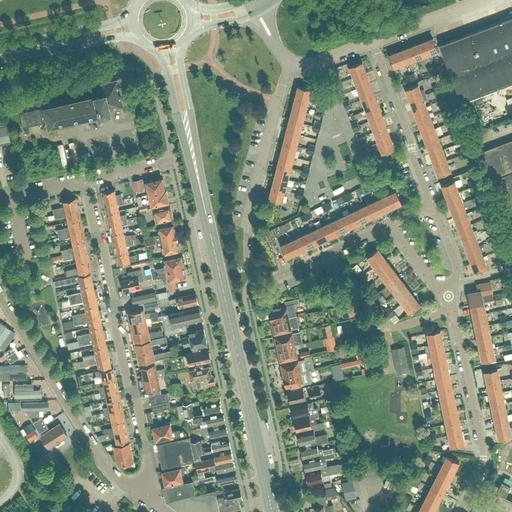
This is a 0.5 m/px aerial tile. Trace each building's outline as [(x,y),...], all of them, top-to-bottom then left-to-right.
[(439,44),(461,101),(511,81),(511,10),(511,11),(510,11),(506,16),(501,18),(501,21),(439,44)] [(432,38),(421,42),(426,55),(437,51),(432,38)] [(421,42),(410,46),(415,59),(426,55),(421,42)] [(410,46),(400,50),(404,63),(415,59),(410,46)] [(404,63),(400,50),(389,54),(394,67),(404,63)] [(349,67),(353,78),(366,73),(361,62),(349,67)] [(353,78),(357,88),(370,84),(366,73),(353,78)] [(429,82),(435,81),(434,78),(421,80),(422,90),(430,89),(429,82)] [(19,112),(23,127),(47,122),(48,126),(99,115),(111,113),(110,109),(122,106),(116,79),(96,84),(98,94),(94,95),(44,106),(44,107),(19,112)] [(405,88),(409,100),(422,95),(418,83),(405,88)] [(357,88),(361,99),(374,94),(370,84),(357,88)] [(297,86),(295,97),(308,101),(311,89),(297,86)] [(361,99),(365,110),(378,105),(374,94),(361,99)] [(409,100),(413,111),(426,106),(422,95),(409,100)] [(295,97),(292,108),(305,112),(308,101),(295,97)] [(365,110),(369,121),(382,116),(378,105),(365,110)] [(413,111),(417,121),(430,117),(426,106),(413,111)] [(292,108),(289,120),(302,123),(305,112),(292,108)] [(369,121),(373,132),(386,127),(382,116),(369,121)] [(417,121),(421,132),(434,127),(430,117),(417,121)] [(289,120),(286,131),(299,134),(302,123),(289,120)] [(0,143),(9,141),(10,142),(6,124),(5,124),(6,125),(0,125),(0,143)] [(373,132),(377,143),(390,138),(386,127),(373,132)] [(421,132),(425,143),(438,138),(434,127),(421,132)] [(286,131),(283,142),(296,146),(299,134),(286,131)] [(390,138),(377,143),(382,153),(389,151),(394,149),(390,138)] [(425,143),(429,154),(442,149),(438,138),(425,143)] [(511,139),(479,151),(490,180),(511,171),(511,139)] [(283,142),(280,153),(293,157),(296,146),(283,142)] [(429,154),(434,165),(447,160),(442,149),(429,154)] [(280,153),(277,165),(290,168),(293,157),(280,153)] [(447,160),(434,165),(438,176),(451,171),(447,160)] [(277,165),(274,176),(287,179),(290,168),(277,165)] [(511,171),(490,180),(505,218),(511,215),(511,171)] [(274,176),(271,187),(284,190),(287,179),(274,176)] [(145,182),(148,194),(166,190),(166,189),(164,190),(162,178),(145,182)] [(133,181),(135,190),(143,189),(141,179),(133,181)] [(441,185),(445,196),(458,191),(454,180),(441,185)] [(284,190),(271,187),(268,198),(281,202),(284,190)] [(101,192),(104,202),(122,198),(121,194),(116,195),(114,189),(101,192)] [(166,190),(148,194),(151,206),(169,202),(166,190)] [(395,191),(385,196),(391,208),(401,203),(395,191)] [(445,196),(449,207),(462,202),(458,191),(445,196)] [(385,196),(375,201),(380,213),(391,208),(385,196)] [(53,213),(79,208),(76,197),(63,200),(64,206),(52,209),(53,213)] [(104,202),(106,212),(119,210),(118,205),(123,203),(122,198),(104,202)] [(375,201),(364,206),(370,218),(380,213),(375,201)] [(449,207),(454,218),(466,213),(462,202),(449,207)] [(154,209),(156,222),(173,219),(172,217),(173,216),(173,213),(171,212),(170,206),(154,209)] [(364,206),(354,211),(359,223),(370,218),(364,206)] [(68,221),(81,218),(79,208),(53,213),(54,219),(67,216),(68,221)] [(106,212),(108,223),(126,219),(125,214),(120,216),(119,210),(106,212)] [(354,211),(343,215),(349,228),(359,223),(354,211)] [(454,218),(458,229),(471,224),(466,213),(454,218)] [(343,215),(333,220),(338,233),(349,228),(343,215)] [(57,230),(58,234),(83,228),(81,218),(68,221),(69,227),(57,230)] [(108,223),(110,233),(123,230),(122,225),(127,224),(126,219),(108,223)] [(333,220),(322,225),(328,238),(338,233),(333,220)] [(145,233),(147,243),(177,237),(175,231),(176,230),(176,227),(174,226),(174,224),(157,228),(159,235),(148,237),(148,232),(145,233)] [(458,229),(462,239),(475,234),(471,224),(458,229)] [(322,225),(312,230),(317,243),(328,238),(322,225)] [(71,236),(72,241),(85,238),(83,228),(58,234),(59,239),(71,236)] [(110,233),(112,243),(131,239),(130,235),(125,236),(123,230),(110,233)] [(312,230),(301,235),(307,248),(317,243),(312,230)] [(462,239),(466,250),(479,245),(475,234),(462,239)] [(301,235),(291,240),(296,253),(307,248),(301,235)] [(177,237),(147,243),(148,249),(161,246),(163,253),(179,250),(179,248),(180,246),(180,244),(178,243),(177,237)] [(61,250),(62,254),(88,249),(85,238),(72,241),(73,247),(61,250)] [(112,243),(115,253),(128,251),(127,245),(132,244),(131,239),(112,243)] [(296,253),(291,240),(280,245),(286,258),(296,253)] [(466,250),(470,261),(483,256),(479,245),(466,250)] [(367,256),(374,266),(385,258),(377,248),(367,256)] [(76,257),(77,262),(90,259),(88,249),(62,254),(63,259),(76,257)] [(128,251),(115,253),(117,264),(130,261),(135,260),(134,255),(129,256),(128,251)] [(150,270),(151,273),(156,272),(156,273),(166,271),(183,268),(182,262),(184,261),(183,258),(181,257),(181,255),(163,259),(165,266),(155,268),(155,269),(150,270)] [(483,256),(470,261),(474,272),(487,267),(483,256)] [(374,266),(381,275),(392,267),(385,258),(374,266)] [(90,259),(77,262),(78,267),(66,270),(67,275),(92,269),(90,259)] [(381,275),(388,284),(399,276),(392,267),(381,275)] [(156,272),(151,273),(152,279),(161,277),(161,279),(167,278),(168,282),(176,280),(177,278),(185,276),(185,275),(186,274),(185,270),(184,269),(183,268),(166,271),(156,273),(156,272)] [(128,278),(120,279),(123,290),(131,288),(131,290),(141,288),(139,280),(143,279),(142,275),(141,269),(127,272),(128,278)] [(80,286),(93,283),(90,273),(78,275),(78,276),(66,278),(67,283),(79,281),(80,286)] [(388,284),(395,293),(406,285),(399,276),(388,284)] [(469,304),(470,304),(483,301),(482,294),(492,292),(490,281),(478,284),(479,290),(467,292),(469,304)] [(69,299),(97,293),(97,289),(94,290),(93,283),(80,286),(81,291),(68,294),(69,299)] [(395,293),(402,303),(413,295),(406,285),(395,293)] [(166,291),(156,294),(157,299),(159,299),(168,297),(166,291)] [(143,302),(144,302),(156,300),(154,292),(142,295),(143,302)] [(83,301),(84,306),(97,304),(96,297),(98,297),(97,293),(69,299),(70,304),(83,301)] [(160,305),(160,306),(178,302),(179,307),(198,303),(195,293),(168,299),(168,297),(159,299),(160,305)] [(413,295),(402,303),(409,312),(420,304),(413,295)] [(269,309),(272,321),(288,317),(289,317),(296,316),(293,304),(298,303),(297,298),(285,301),(286,305),(269,309)] [(159,299),(157,299),(156,300),(144,302),(145,308),(160,305),(159,299)] [(470,304),(472,316),(486,313),(483,301),(470,304)] [(72,315),(73,320),(102,313),(101,310),(99,310),(97,304),(84,306),(86,312),(72,315)] [(169,313),(162,315),(167,334),(186,330),(185,324),(201,320),(199,307),(177,312),(169,313)] [(127,312),(130,322),(146,318),(143,308),(127,312)] [(88,322),(89,327),(102,324),(100,318),(103,317),(102,313),(73,320),(74,324),(88,322)] [(472,316),(474,327),(488,324),(486,313),(472,316)] [(146,318),(130,322),(132,331),(148,328),(147,323),(151,322),(151,321),(150,317),(150,316),(146,318)] [(288,317),(272,321),(274,333),(298,327),(296,316),(289,317),(288,317)] [(0,322),(0,343),(10,329),(0,322)] [(77,335),(78,340),(106,334),(106,330),(103,331),(102,324),(89,327),(90,332),(77,335)] [(474,327),(477,338),(491,336),(488,324),(474,327)] [(148,328),(132,331),(134,341),(162,335),(161,331),(152,333),(152,332),(149,333),(148,328)] [(182,338),(183,342),(206,337),(204,328),(188,332),(189,336),(182,338)] [(426,333),(429,345),(442,342),(440,330),(426,333)] [(275,337),(278,348),(294,344),(295,345),(302,343),(299,331),(275,337)] [(92,342),(94,347),(106,345),(105,338),(107,338),(106,334),(78,340),(79,345),(92,342)] [(326,337),(329,348),(335,346),(334,341),(333,338),(332,336),(326,337)] [(477,338),(479,350),(493,347),(491,336),(477,338)] [(206,337),(183,342),(184,346),(191,345),(193,350),(208,347),(206,337)] [(135,343),(137,353),(153,350),(151,340),(135,343)] [(429,345),(431,356),(445,353),(442,342),(429,345)] [(294,344),(278,348),(280,360),(297,356),(295,345),(294,344)] [(82,356),(83,360),(84,360),(109,355),(106,345),(94,347),(95,353),(82,356)] [(4,353),(7,358),(16,352),(13,347),(4,353)] [(392,349),(397,373),(408,370),(403,347),(395,348),(392,349)] [(493,347),(479,350),(481,361),(495,358),(493,347)] [(163,358),(166,371),(188,367),(190,364),(211,359),(208,348),(163,358)] [(153,350),(137,353),(139,363),(155,359),(153,350)] [(16,352),(7,358),(10,363),(19,358),(16,352)] [(431,356),(433,367),(447,364),(445,353),(431,356)] [(84,360),(83,360),(78,361),(80,366),(85,365),(97,363),(98,368),(111,365),(109,355),(84,360)] [(298,360),(281,363),(284,376),(308,370),(313,369),(310,355),(304,356),(305,359),(298,360)] [(8,370),(8,378),(26,378),(26,363),(4,363),(4,370),(8,370)] [(140,367),(143,379),(157,376),(155,363),(140,367)] [(433,367),(436,379),(449,376),(447,364),(433,367)] [(196,367),(196,369),(189,371),(191,380),(192,380),(194,387),(197,386),(197,387),(215,383),(215,382),(216,381),(215,376),(213,375),(211,375),(210,366),(203,368),(202,366),(196,367)] [(102,375),(103,381),(116,378),(113,367),(101,370),(95,371),(96,377),(102,375)] [(483,371),(486,383),(499,380),(497,368),(483,371)] [(284,376),(287,388),(311,382),(308,370),(284,376)] [(157,376),(143,379),(145,392),(160,389),(157,376)] [(436,379),(438,390),(452,387),(449,376),(436,379)] [(98,387),(99,392),(118,388),(116,378),(103,381),(104,386),(98,387)] [(42,381),(14,380),(14,396),(33,397),(33,390),(42,391),(42,381)] [(486,383),(488,394),(502,391),(499,380),(486,383)] [(287,391),(290,402),(305,399),(303,387),(287,391)] [(438,390),(440,401),(454,398),(452,387),(438,390)] [(106,396),(107,401),(120,398),(118,388),(99,392),(100,393),(94,394),(95,398),(106,396)] [(320,389),(308,392),(310,398),(321,395),(320,389)] [(142,391),(139,392),(142,409),(149,408),(147,397),(144,398),(142,391)] [(488,394),(491,405),(504,403),(502,391),(488,394)] [(150,396),(153,411),(170,407),(167,393),(150,396)] [(103,408),(104,413),(122,409),(120,398),(107,401),(109,407),(103,408)] [(440,401),(443,413),(456,410),(454,398),(440,401)] [(47,400),(22,400),(22,409),(28,409),(28,415),(38,415),(38,408),(47,408),(47,400)] [(220,400),(203,404),(203,405),(201,405),(202,410),(193,412),(191,403),(183,405),(186,418),(222,410),(220,400)] [(309,415),(318,413),(317,407),(309,409),(307,402),(291,406),(293,417),(309,414),(309,415)] [(491,405),(493,417),(507,414),(504,403),(491,405)] [(111,416),(112,422),(125,419),(122,409),(104,413),(105,417),(111,416)] [(443,413),(445,424),(459,421),(456,410),(443,413)] [(208,422),(208,426),(225,422),(223,412),(198,417),(193,418),(195,425),(208,422)] [(493,417),(495,428),(509,425),(507,414),(493,417)] [(309,415),(294,419),(296,431),(310,428),(310,431),(314,430),(324,427),(323,421),(311,424),(309,415)] [(33,423),(36,428),(45,422),(42,417),(33,423)] [(107,428),(108,433),(127,429),(125,419),(112,422),(113,427),(107,428)] [(67,433),(60,421),(40,434),(48,445),(67,433)] [(445,424),(447,435),(461,432),(459,421),(445,424)] [(45,422),(36,428),(39,433),(48,428),(45,422)] [(153,428),(155,439),(172,436),(170,424),(153,428)] [(208,426),(195,429),(196,435),(210,432),(211,437),(228,434),(225,424),(209,428),(208,426)] [(509,425),(495,428),(498,439),(511,436),(509,425)] [(127,429),(108,433),(110,438),(115,437),(116,442),(129,439),(127,429)] [(310,431),(297,433),(299,444),(315,441),(316,444),(317,443),(328,441),(327,434),(315,436),(314,430),(310,431)] [(24,435),(26,442),(36,438),(33,431),(24,435)] [(461,432),(447,435),(450,447),(463,444),(461,432)] [(157,443),(162,467),(195,460),(189,436),(157,443)] [(231,447),(228,437),(211,441),(213,447),(201,449),(199,440),(191,442),(194,455),(231,447)] [(113,445),(115,453),(116,455),(132,451),(129,441),(113,445)] [(300,447),(302,458),(319,454),(317,443),(316,444),(300,447)] [(233,459),(231,449),(213,453),(215,458),(196,462),(197,467),(233,459)] [(116,455),(115,453),(110,454),(114,460),(117,460),(118,464),(121,468),(126,467),(125,463),(127,463),(128,465),(132,464),(133,462),(134,461),(132,451),(116,455)] [(446,455),(441,466),(453,472),(459,462),(446,455)] [(305,471),(320,467),(322,467),(320,456),(303,460),(305,471)] [(233,459),(197,467),(198,472),(217,468),(218,473),(235,469),(233,459)] [(73,475),(78,472),(73,462),(68,464),(73,475)] [(322,467),(320,467),(320,469),(306,473),(308,484),(323,481),(322,475),(341,471),(339,463),(322,467)] [(441,466),(435,476),(448,483),(453,472),(441,466)] [(163,472),(165,484),(182,480),(179,468),(163,472)] [(236,471),(193,480),(194,484),(196,484),(210,481),(217,479),(219,485),(238,481),(236,471)] [(435,476),(430,487),(443,493),(448,483),(435,476)] [(491,477),(483,494),(493,498),(500,481),(491,477)] [(352,479),(341,482),(345,499),(356,497),(352,479)] [(219,511),(219,506),(217,498),(215,489),(196,493),(194,484),(193,480),(162,486),(165,500),(180,511),(219,511)] [(500,481),(493,498),(503,503),(510,486),(500,481)] [(511,486),(510,486),(503,503),(511,506),(511,486)] [(323,489),(324,496),(338,493),(332,487),(323,489)] [(430,487),(425,497),(437,503),(443,493),(430,487)] [(235,503),(234,500),(242,498),(240,488),(224,491),(223,489),(215,489),(217,498),(219,506),(235,503)] [(425,497),(420,507),(428,511),(432,511),(437,503),(425,497)] [(314,511),(334,511),(333,504),(327,505),(326,499),(316,501),(318,506),(314,507),(314,511)]
